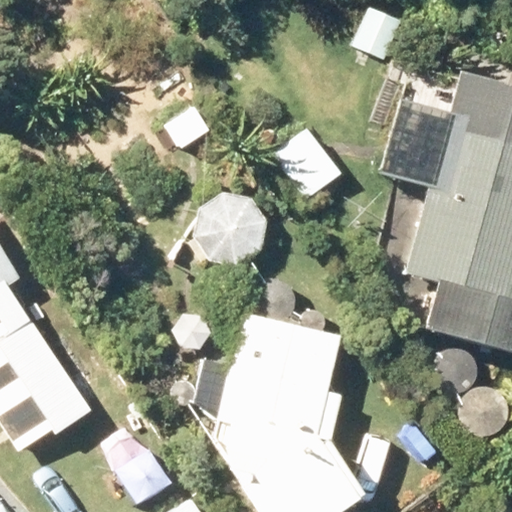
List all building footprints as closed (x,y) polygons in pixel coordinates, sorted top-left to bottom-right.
[(33,13),(3,33),(17,54),(47,35),(33,13)] [(118,198),(251,87),(227,57),(177,99),(139,53),(96,89),(124,123),(84,157),(118,198)] [(411,170),(427,174),(397,275),(431,284),(418,328),(511,356),(511,140),(427,116),(411,170)] [(268,155),(301,200),(335,174),(302,130),(268,155)] [(187,236),(181,240),(196,265),(202,261),(231,267),(255,252),(261,224),(246,199),(218,193),(193,208),(187,236)] [(0,257),(0,287),(13,278),(0,257)] [(270,511),(334,511),(355,498),(323,449),(334,395),(322,393),(334,335),(234,314),(212,420),(222,422),(216,454),(227,471),(246,475),(270,511)]
